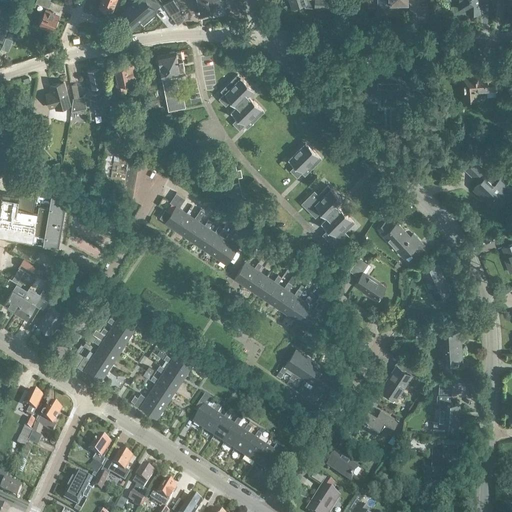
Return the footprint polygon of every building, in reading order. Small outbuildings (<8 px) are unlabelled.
[(102,0),(100,6),(112,11),(116,0),(102,0)] [(130,11),(123,18),(131,28),(140,20),(150,12),(153,15),(157,12),(155,10),(162,4),(158,0),(135,0),(127,8),(130,11)] [(174,0),(169,0),(163,4),(170,15),(171,14),(180,8),(174,0)] [(198,0),(201,11),(210,9),(210,8),(220,6),(218,0),(198,0)] [(407,0),(378,0),(378,15),(399,15),(398,3),(407,3),(407,0)] [(479,0),(461,0),(460,2),(460,8),(468,8),(468,12),(480,12),(479,0)] [(44,24),(43,26),(53,30),(59,16),(45,11),(40,23),(44,24)] [(8,32),(6,37),(13,39),(11,43),(14,44),(18,35),(8,32)] [(186,74),(185,69),(182,51),(158,55),(169,110),(186,107),(183,91),(179,92),(176,76),(186,74)] [(126,92),(125,86),(123,79),(136,76),(133,60),(113,64),(119,94),(126,92)] [(86,78),(89,91),(104,88),(99,67),(87,70),(89,77),(86,78)] [(231,87),(220,98),(226,105),(231,100),(237,106),(247,98),(252,92),(246,86),(248,84),(248,85),(249,84),(241,76),(238,74),(228,84),(231,87)] [(479,96),(479,90),(502,88),(501,75),(463,77),(464,97),(479,96)] [(394,95),(401,95),(414,95),(414,80),(402,79),(402,77),(391,77),(391,78),(386,78),(386,77),(375,76),(375,79),(365,79),(365,95),(383,95),(383,105),(394,105),(394,95)] [(50,85),(52,92),(46,94),(50,107),(56,106),(56,109),(70,105),(64,82),(50,85)] [(93,99),(91,100),(92,107),(94,107),(95,113),(104,111),(103,105),(102,102),(109,101),(107,93),(107,92),(101,94),(100,92),(92,94),(93,99)] [(84,96),(74,98),(73,98),(70,111),(87,108),(84,96)] [(130,96),(129,106),(140,107),(141,98),(130,96)] [(231,111),(238,118),(233,123),(240,129),(251,118),(254,121),(264,111),(262,108),(254,100),(254,101),(252,103),(247,98),(237,106),(232,111),(231,111)] [(449,118),(447,110),(435,113),(437,121),(449,118)] [(108,126),(106,140),(103,159),(128,163),(129,160),(130,154),(134,130),(127,129),(129,118),(117,116),(116,127),(108,126)] [(47,132),(49,118),(42,117),(40,131),(47,132)] [(319,156),(320,155),(312,147),(311,148),(312,148),(310,150),(303,144),(289,158),(288,158),(295,165),(291,170),(297,176),(309,165),(312,168),(322,158),(319,156)] [(0,234),(33,240),(59,245),(68,194),(52,191),(54,184),(22,179),(19,197),(16,216),(0,213),(0,212),(3,194),(0,193),(0,172),(3,173),(7,147),(0,145),(0,234)] [(59,162),(54,163),(56,172),(62,170),(59,162)] [(211,185),(224,183),(227,196),(242,194),(239,177),(243,176),(241,168),(237,169),(236,162),(209,167),(210,171),(208,172),(208,170),(199,171),(203,189),(211,188),(211,185)] [(479,164),(469,174),(474,178),(478,183),(479,183),(485,177),(485,176),(485,175),(482,172),(484,170),(485,169),(479,164)] [(125,178),(115,176),(113,184),(124,186),(125,182),(125,178)] [(503,198),(507,203),(511,197),(511,191),(500,180),(495,185),(485,177),(474,189),(481,196),(482,195),(495,207),(503,198)] [(92,186),(91,185),(83,183),(83,185),(82,185),(80,190),(84,191),(84,193),(90,195),(92,186)] [(256,199),(262,193),(252,184),(246,191),(256,199)] [(327,217),(337,208),(342,203),(336,197),(338,195),(339,195),(331,187),(328,185),(313,200),(309,196),(302,203),(316,216),(321,211),(327,217)] [(165,209),(160,217),(166,221),(165,222),(175,229),(186,213),(179,208),(186,198),(177,192),(170,202),(176,206),(171,213),(165,209)] [(337,208),(327,217),(322,222),(321,222),(328,229),(323,234),(337,248),(344,241),(340,237),(355,222),(352,219),(344,211),(344,212),(342,214),(337,208)] [(186,213),(175,229),(186,236),(197,219),(198,221),(202,215),(198,212),(194,218),(186,213)] [(197,219),(186,236),(196,243),(207,226),(209,227),(213,221),(209,219),(205,225),(198,221),(197,219)] [(384,235),(404,257),(421,241),(413,234),(411,236),(397,222),(384,235)] [(209,227),(207,226),(196,243),(206,250),(217,233),(219,234),(223,228),(219,225),(215,232),(209,227)] [(219,234),(217,233),(206,250),(216,256),(227,240),(229,241),(233,235),(229,232),(225,238),(219,234)] [(229,241),(227,240),(216,256),(227,263),(237,247),(239,248),(243,242),(239,239),(235,245),(229,241)] [(510,258),(511,262),(511,243),(503,247),(508,259),(510,258)] [(428,246),(420,253),(423,256),(431,249),(428,246)] [(253,247),(248,255),(252,257),(256,249),(253,247)] [(264,254),(258,262),(262,264),(268,256),(264,254)] [(244,261),(245,262),(235,278),(245,285),(256,269),(254,268),(248,263),(252,257),(248,255),(244,261)] [(386,287),(363,272),(368,264),(358,257),(349,270),(359,277),(354,285),(377,300),(386,287)] [(19,267),(17,271),(22,274),(25,270),(30,273),(34,266),(24,259),(19,267)] [(256,269),(245,285),(255,292),(266,275),(258,270),(262,264),(258,262),(254,268),(256,269)] [(429,284),(436,298),(452,290),(438,263),(420,272),(427,285),(429,284)] [(67,268),(61,278),(67,281),(68,278),(75,282),(79,276),(72,272),(67,268)] [(17,271),(12,280),(17,283),(22,274),(17,271)] [(274,281),(266,275),(255,292),(265,299),(276,282),(278,283),(282,277),(278,275),(274,281)] [(51,277),(48,282),(54,285),(57,280),(51,277)] [(278,283),(276,282),(265,299),(276,305),(286,289),(288,290),(292,284),(288,281),(284,287),(278,283)] [(40,295),(40,297),(45,300),(54,285),(48,282),(40,295)] [(13,289),(4,304),(16,311),(25,296),(24,296),(28,290),(17,283),(13,289)] [(25,296),(16,311),(27,318),(40,297),(40,295),(29,288),(28,290),(24,296),(25,296)] [(286,289),(276,305),(286,312),(297,296),(298,297),(302,291),(298,288),(294,294),(288,290),(286,289)] [(307,303),(296,319),(306,326),(317,310),(318,311),(327,297),(321,293),(316,301),(318,302),(314,308),(308,304),(307,303)] [(298,297),(297,296),(286,312),(296,319),(307,303),(308,304),(312,298),(308,295),(304,301),(298,297)] [(64,315),(50,307),(39,325),(53,333),(64,315)] [(117,307),(115,311),(120,315),(116,321),(115,322),(132,333),(139,323),(122,312),(123,312),(123,311),(117,307)] [(108,321),(114,325),(110,331),(108,332),(125,343),(132,333),(115,322),(116,321),(110,317),(108,321)] [(455,321),(435,325),(435,334),(437,333),(438,349),(443,349),(444,362),(462,361),(461,347),(459,347),(458,331),(456,331),(455,321)] [(104,327),(101,331),(107,335),(106,336),(103,341),(102,343),(118,354),(125,343),(108,332),(110,331),(104,327)] [(97,337),(94,341),(100,345),(95,353),(112,364),(118,354),(102,343),(103,341),(97,337)] [(173,344),(171,348),(177,352),(173,359),(172,360),(188,371),(195,361),(178,350),(179,348),(173,344)] [(285,365),(285,364),(284,364),(280,370),(284,373),(288,367),(294,371),(295,372),(306,356),(296,349),(285,365)] [(85,356),(78,367),(83,370),(85,369),(101,380),(112,364),(95,353),(91,360),(85,356)] [(167,355),(164,359),(170,362),(166,369),(165,370),(181,381),(188,371),(172,360),(173,359),(167,355)] [(295,372),(294,371),(290,377),(294,380),(298,374),(306,379),(317,363),(306,356),(295,372)] [(327,370),(317,363),(306,379),(313,384),(309,390),(310,391),(313,393),(317,387),(316,386),(327,370)] [(160,365),(157,369),(163,373),(159,379),(158,381),(174,392),(181,381),(165,370),(166,369),(160,365)] [(396,399),(412,375),(397,365),(386,381),(384,380),(379,388),(388,394),(387,398),(393,402),(396,399)] [(411,367),(408,371),(418,377),(421,373),(411,367)] [(316,386),(317,387),(324,391),(320,397),(324,400),(328,393),(326,393),(337,377),(327,370),(316,386)] [(146,371),(144,374),(150,379),(153,375),(146,371)] [(153,375),(150,379),(156,383),(151,391),(167,402),(174,392),(158,381),(159,379),(153,375)] [(439,384),(439,394),(451,395),(452,395),(452,381),(452,380),(440,379),(439,380),(439,382),(439,383),(439,384)] [(134,403),(133,404),(140,408),(141,406),(157,417),(167,402),(151,391),(147,397),(141,393),(138,397),(134,403)] [(30,392),(24,405),(22,409),(27,412),(26,414),(32,417),(36,411),(42,397),(30,392)] [(199,404),(204,407),(194,423),(205,430),(215,414),(217,415),(221,409),(217,406),(213,412),(207,408),(213,400),(205,395),(199,404)] [(433,422),(433,429),(444,430),(445,425),(459,426),(460,404),(450,403),(440,402),(439,423),(433,422)] [(38,415),(35,423),(37,424),(43,428),(52,434),(57,426),(54,424),(62,410),(50,403),(42,417),(41,416),(38,415)] [(356,422),(375,434),(382,422),(393,429),(397,422),(382,412),(378,417),(365,408),(356,422)] [(215,414),(205,430),(216,438),(227,421),(227,422),(231,416),(228,413),(223,419),(217,415),(215,414)] [(31,430),(31,429),(35,421),(28,418),(24,427),(31,430)] [(227,422),(227,421),(216,438),(227,445),(238,428),(242,422),(238,420),(234,426),(227,422)] [(238,428),(227,445),(238,452),(249,436),(248,435),(252,429),(248,426),(244,432),(238,428)] [(31,430),(24,427),(20,437),(17,444),(25,448),(26,448),(28,442),(29,440),(32,433),(32,432),(33,430),(31,429),(31,430)] [(29,440),(28,442),(33,444),(38,446),(42,437),(41,436),(32,432),(32,433),(29,440)] [(249,436),(238,452),(249,459),(260,443),(258,442),(262,436),(258,433),(254,439),(249,436)] [(98,437),(89,450),(96,455),(93,460),(94,461),(102,467),(106,461),(103,459),(107,452),(106,451),(110,445),(104,441),(105,439),(101,436),(100,438),(98,437)] [(395,451),(395,452),(395,453),(396,454),(397,454),(410,455),(411,449),(411,439),(403,439),(401,442),(395,451)] [(271,450),(260,443),(249,459),(260,467),(271,450)] [(393,455),(397,445),(391,443),(387,452),(393,455)] [(273,451),(271,450),(260,467),(271,474),(282,458),(283,459),(288,452),(277,445),(273,451)] [(32,448),(27,446),(24,454),(28,456),(32,448)] [(447,452),(443,451),(432,451),(431,480),(443,481),(443,482),(452,482),(453,466),(457,466),(458,447),(447,447),(447,452)] [(113,465),(109,472),(110,472),(125,481),(129,473),(126,471),(129,466),(128,465),(132,458),(126,455),(127,453),(123,451),(122,452),(121,452),(113,465)] [(327,467),(350,481),(358,469),(336,454),(327,467)] [(94,461),(88,469),(97,475),(102,467),(94,461)] [(0,470),(8,474),(11,468),(3,465),(0,470)] [(143,466),(136,477),(133,483),(136,485),(133,492),(132,492),(128,500),(133,503),(132,504),(139,508),(145,498),(144,498),(148,491),(144,489),(147,484),(154,473),(143,466)] [(74,479),(71,485),(89,495),(92,489),(88,487),(89,486),(88,486),(92,479),(78,472),(75,479),(74,479)] [(97,481),(94,487),(101,490),(108,477),(101,473),(99,476),(99,477),(97,480),(97,481)] [(1,490),(17,498),(22,487),(5,480),(1,490)] [(155,491),(150,499),(159,505),(161,503),(167,506),(173,496),(172,495),(176,488),(171,485),(172,483),(167,481),(166,482),(165,481),(158,493),(155,491)] [(323,487),(308,511),(309,511),(328,511),(338,497),(332,493),(331,492),(335,486),(327,481),(323,487)] [(89,495),(71,485),(67,491),(68,491),(64,499),(78,506),(81,499),(82,499),(83,498),(86,500),(89,495)] [(102,507),(108,511),(117,500),(111,495),(102,507)] [(357,495),(345,511),(370,511),(359,504),(360,503),(363,497),(364,496),(365,495),(360,495),(357,495)] [(179,502),(173,511),(172,511),(196,511),(202,503),(190,496),(184,505),(183,504),(179,502)] [(128,502),(122,498),(121,498),(116,508),(123,511),(128,502)] [(0,511),(7,511),(10,508),(0,503),(0,511)]
